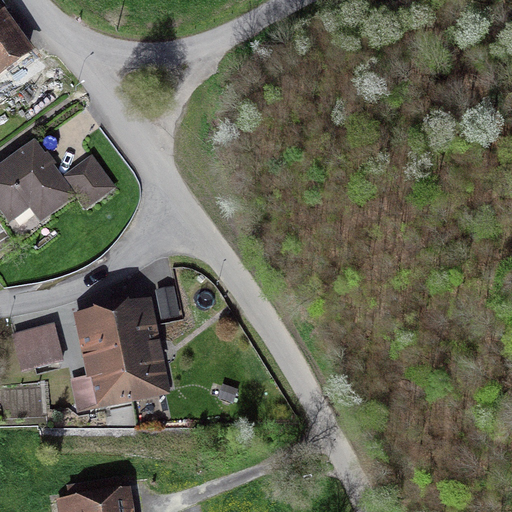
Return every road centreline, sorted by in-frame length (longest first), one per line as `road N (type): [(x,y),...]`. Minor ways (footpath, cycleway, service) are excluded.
road 1 (unclassified): [(185,205),(308,387),(366,511)]
road 2 (residential): [(185,205),(97,277),(0,306)]
road 3 (unclassified): [(116,95),(298,0)]
road 4 (unclassified): [(116,95),(185,205)]
road 5 (unclassified): [(31,0),(116,95)]
